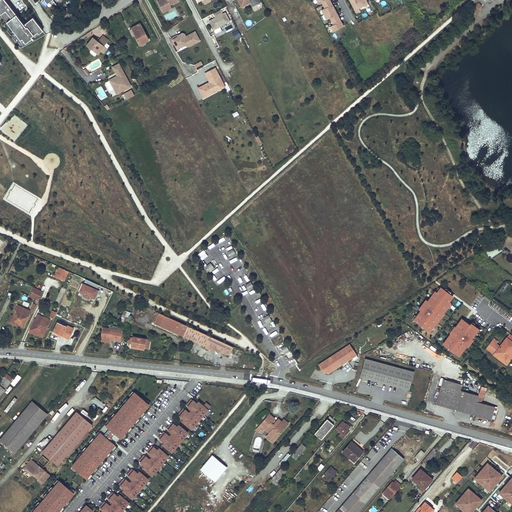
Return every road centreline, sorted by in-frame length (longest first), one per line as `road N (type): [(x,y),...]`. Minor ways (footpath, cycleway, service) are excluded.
road 1 (tertiary): [(511,444),(277,380),(0,351)]
road 2 (track): [(255,383),(148,511)]
